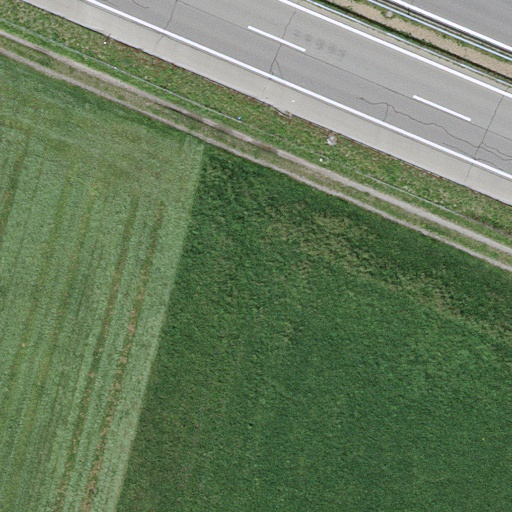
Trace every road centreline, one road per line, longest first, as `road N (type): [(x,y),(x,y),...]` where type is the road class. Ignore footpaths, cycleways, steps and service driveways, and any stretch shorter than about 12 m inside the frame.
road 1 (track): [(511,270),(0,53)]
road 2 (motorway): [(190,0),(511,133)]
